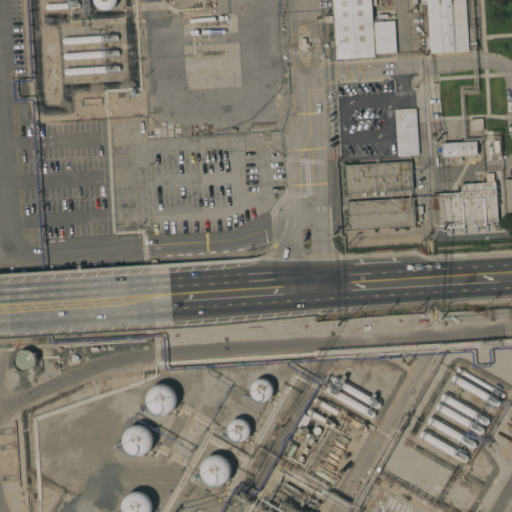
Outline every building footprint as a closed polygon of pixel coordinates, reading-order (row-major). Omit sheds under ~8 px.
[(108,11),(105,12),(101,11),(97,8),(94,5),(92,0),(118,0),(118,1),(117,5),(114,9),(108,11)] [(370,0),(372,22),(394,21),(396,52),(375,53),(375,57),(336,59),(331,0),(370,0)] [(465,0),(467,28),(469,28),(470,42),(468,42),(468,51),(430,53),(429,48),(427,48),(426,37),(429,37),(427,4),(420,4),(419,0),(465,0)] [(78,2),(79,3),(79,4),(80,5),(79,7),(78,8),(77,8),(46,10),(45,9),(45,8),(44,7),(45,6),(45,5),(46,4),(47,4),(51,4),(78,2)] [(114,34),(115,34),(116,35),(117,35),(118,38),(118,39),(117,41),(115,41),(65,45),(64,44),(62,44),(61,42),(61,41),(62,39),(62,38),(63,38),(66,37),(71,37),(114,34)] [(305,38),(306,44),(308,43),(308,47),(306,47),(306,50),(301,50),(301,48),(298,48),(298,44),(300,44),(300,39),(305,38)] [(116,50),(118,51),(119,52),(119,53),(118,56),(116,57),(66,60),(64,59),(63,58),(62,57),(63,56),(64,54),(65,53),(66,53),(73,52),(116,50)] [(117,65),(118,66),(119,68),(119,69),(119,70),(118,71),(117,72),(65,75),(64,74),(63,73),(63,72),(64,70),(64,69),(66,68),(73,68),(117,65)] [(418,155),(396,156),(393,110),(415,108),(418,155)] [(483,131),(470,131),(469,119),(482,118),(483,131)] [(476,141),(477,155),(442,157),(441,143),(476,141)] [(410,161),(412,189),(346,194),(344,165),(410,161)] [(441,225),(439,193),(460,192),(460,184),(485,183),(485,173),(493,173),(494,182),(495,182),(497,221),(441,225)] [(413,198),(415,226),(348,230),(346,201),(413,198)] [(23,372),(21,372),(19,372),(18,371),(16,370),(15,368),(14,367),(13,365),(12,363),(12,361),(12,359),(13,357),(14,355),(15,354),(16,352),(18,351),(20,350),(22,350),(24,350),(25,350),(27,350),(29,351),(31,352),(32,354),(33,355),(34,357),(35,359),(35,361),(34,363),(34,365),(33,367),(32,368),(31,370),(29,371),(27,372),(25,372),(23,372)] [(509,392),(497,412),(446,382),(457,362),(509,392)] [(385,401),(373,423),(320,393),(325,385),(329,387),(332,382),(328,380),(333,372),(385,401)] [(16,383),(9,384),(8,374),(15,373),(16,383)] [(259,402),(257,402),(255,401),(253,400),(252,399),(251,397),(250,395),(249,393),(249,391),(249,389),(249,387),(250,385),(251,383),(252,381),(254,380),(256,379),(258,378),(260,378),(262,378),(264,378),(266,379),(268,380),(269,382),(271,383),(272,385),(272,387),(273,389),(273,391),(272,393),(271,395),(270,397),(269,399),(267,400),(265,401),(263,402),(261,402),(259,402)] [(161,415),(158,415),(156,414),(153,413),(151,412),(149,410),(147,408),(146,405),(145,402),(145,400),(145,397),(145,394),(147,391),(148,389),(150,387),(152,385),(155,384),(157,383),(160,383),(163,383),(166,384),(168,385),(171,387),(173,388),(174,391),(176,393),(176,396),(177,399),(177,402),(176,404),(175,407),(173,409),(171,411),(169,413),(167,414),(164,415),(161,415)] [(494,419),(482,441),(429,410),(441,388),(494,419)] [(338,411),(335,415),(313,402),(316,398),(338,411)] [(334,423),(332,428),(306,413),(309,409),(334,423)] [(481,442),(467,468),(413,437),(428,411),(481,442)] [(303,430),(296,426),(303,414),(309,418),(303,430)] [(367,427),(364,431),(342,418),(344,414),(367,427)] [(240,442),(237,442),(235,442),(233,441),(232,440),(230,438),(229,437),(228,435),(227,433),(227,431),(227,429),(227,427),(228,425),(229,423),(231,421),(232,420),(234,419),(236,418),(238,418),(240,418),(242,418),(244,419),(246,420),(247,422),(249,423),(250,425),(250,427),(251,429),(251,431),(250,433),(250,435),(248,437),(247,439),(245,440),(244,441),(242,442),(240,442)] [(137,456),(134,456),(131,455),(129,454),(127,452),(125,450),(123,447),(122,445),(122,442),(121,439),(122,436),(123,434),(124,431),(126,429),(128,427),(130,426),(133,425),(136,424),(138,424),(141,424),(144,425),(146,427),(149,428),(150,430),(152,433),(153,435),(154,438),(154,441),(153,444),(152,446),(151,449),(149,451),(147,453),(145,455),(142,456),(139,456),(137,456)] [(314,427),(315,427),(317,427),(318,428),(319,429),(320,430),(320,431),(319,433),(319,434),(317,435),(315,435),(314,434),(313,434),(313,433),(312,431),(312,430),(313,428),(314,427)] [(348,440),(347,442),(338,437),(339,434),(348,440)] [(289,460),(285,458),(292,445),(297,447),(289,460)] [(343,451),(342,454),(332,448),(333,445),(343,451)] [(212,486),(209,485),(207,484),(205,482),(203,480),(201,478),(200,475),(199,473),(199,470),(199,467),(199,464),(201,462),(202,459),(204,457),(206,456),(209,454),(212,454),(215,453),(217,453),(220,454),(223,455),(225,457),(227,459),(229,461),(230,464),(231,466),(231,469),(231,472),(230,475),(229,477),(227,480),(225,482),(223,483),(221,485),(218,485),(215,486),(212,486)] [(336,462),(334,464),(325,459),(327,456),(336,462)] [(334,467),(332,470),(322,464),(324,462),(334,467)] [(333,480),(331,484),(314,473),(316,469),(333,480)] [(301,492),(300,494),(281,483),(282,482),(301,492)] [(119,511),(119,508),(119,505),(119,502),(120,500),(121,497),(123,495),(125,493),(128,492),(130,491),(133,490),(136,490),(139,490),(142,491),(144,493),(146,494),(148,497),(150,499),(151,502),(151,504),(151,507),(151,510),(150,511),(119,511)] [(301,511),(287,511),(279,507),(282,501),(301,511)]
